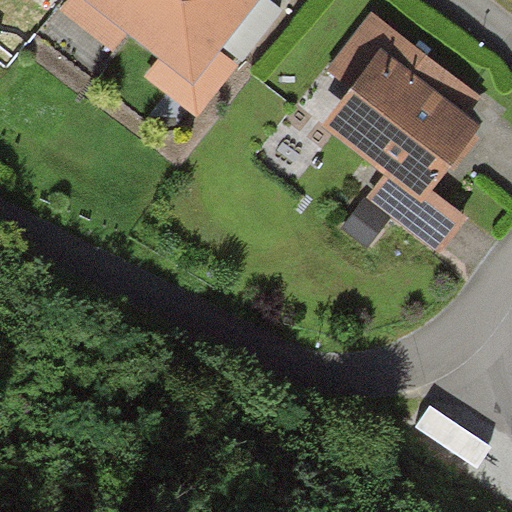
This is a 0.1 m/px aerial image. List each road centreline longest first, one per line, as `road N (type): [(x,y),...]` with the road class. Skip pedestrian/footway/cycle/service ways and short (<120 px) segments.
road 1 (residential): [(395,368),(338,375),(276,355),(0,217)]
road 2 (residential): [(511,265),(470,322),(436,351),(395,368)]
